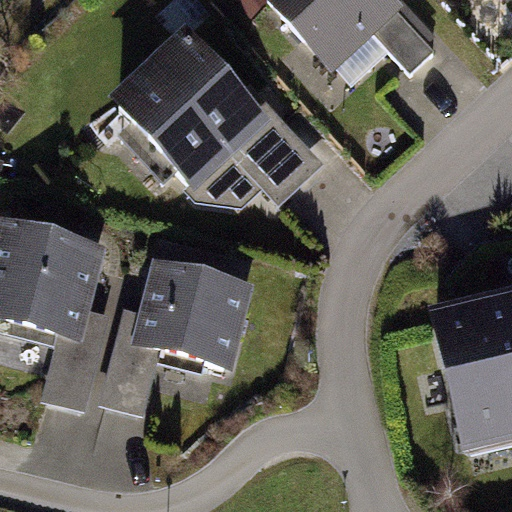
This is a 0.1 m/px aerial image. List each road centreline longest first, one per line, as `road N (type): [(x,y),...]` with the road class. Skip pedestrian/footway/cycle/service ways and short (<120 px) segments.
road 1 (residential): [(357,423),(344,373),(343,304),(378,227),(511,101)]
road 2 (residential): [(146,511),(204,500),(277,436),(357,423)]
